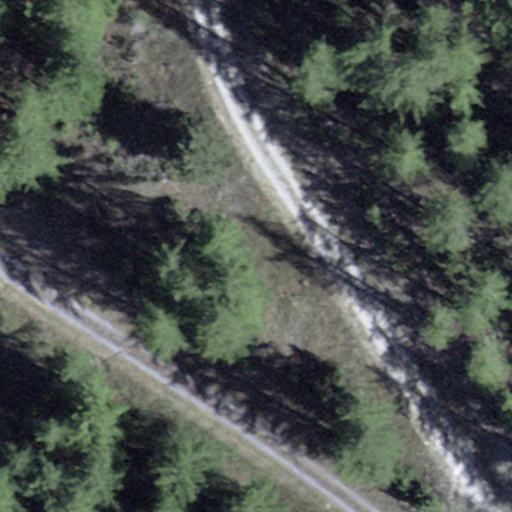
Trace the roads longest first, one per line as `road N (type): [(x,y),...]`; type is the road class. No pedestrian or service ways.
road 1 (track): [(221,0),(247,112),(511,482)]
road 2 (track): [(365,511),(197,380),(0,259)]
